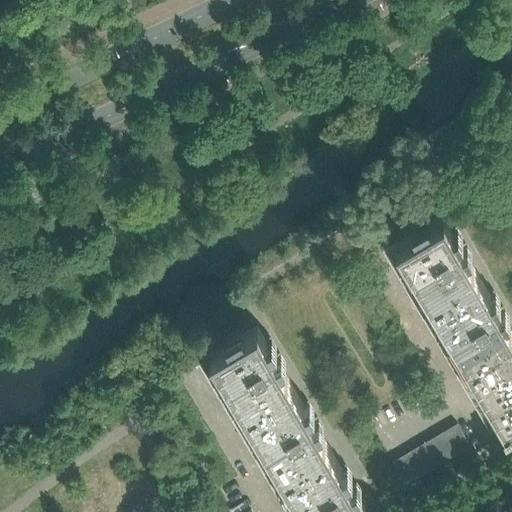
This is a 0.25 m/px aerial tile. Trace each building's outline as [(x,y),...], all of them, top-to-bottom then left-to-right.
[(480,276),(460,243),(443,214),(431,221),(427,215),(411,225),(415,231),(383,250),(419,311),(480,276)] [(511,338),(511,330),(497,306),(480,276),(419,311),(455,372),(511,338)] [(295,388),(275,355),(257,324),(244,332),(240,326),(225,335),(228,341),(197,360),(234,423),(295,388)] [(511,338),(455,372),(490,431),(502,423),(505,427),(511,423),(510,421),(511,419),(511,338)] [(331,448),(313,418),(295,388),(234,423),(270,484),(331,448)] [(470,445),(457,422),(447,428),(460,451),(470,445)] [(460,451),(447,428),(436,435),(449,457),(460,451)] [(449,457),(436,435),(425,441),(439,463),(449,457)] [(439,463),(425,441),(415,447),(429,469),(439,463)] [(429,469),(415,447),(403,454),(417,476),(429,469)] [(356,511),(365,507),(352,484),(331,448),(270,484),(286,511),(356,511)] [(417,476),(403,454),(392,461),(405,483),(417,476)]
